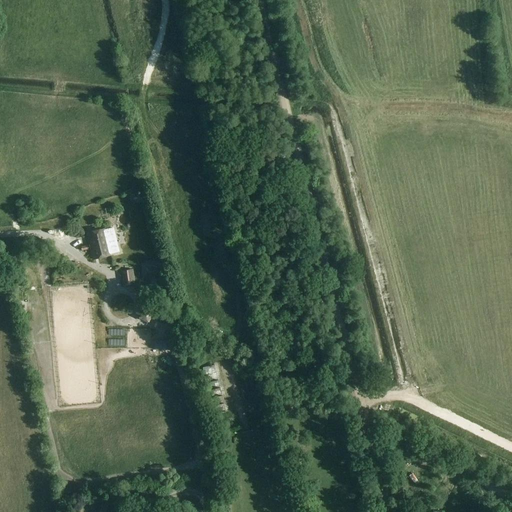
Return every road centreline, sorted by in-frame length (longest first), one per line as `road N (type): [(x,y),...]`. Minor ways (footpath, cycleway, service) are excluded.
road 1 (track): [(360,402),(261,0)]
road 2 (track): [(511,447),(406,397),(360,402)]
